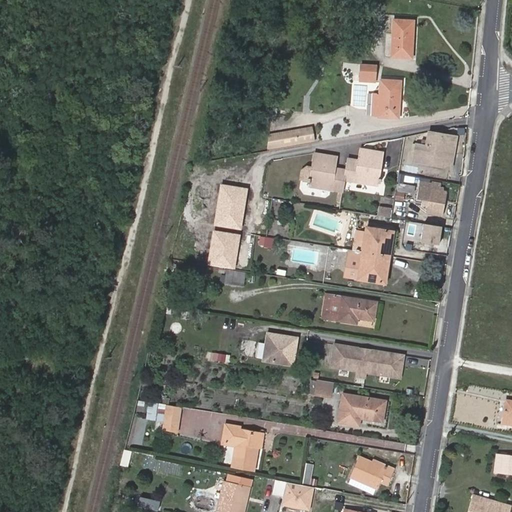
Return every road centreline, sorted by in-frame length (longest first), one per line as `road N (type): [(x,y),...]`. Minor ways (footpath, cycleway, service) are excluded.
road 1 (residential): [(70,511),(193,0)]
road 2 (residential): [(421,511),(483,116)]
road 3 (residential): [(335,139),(483,116)]
